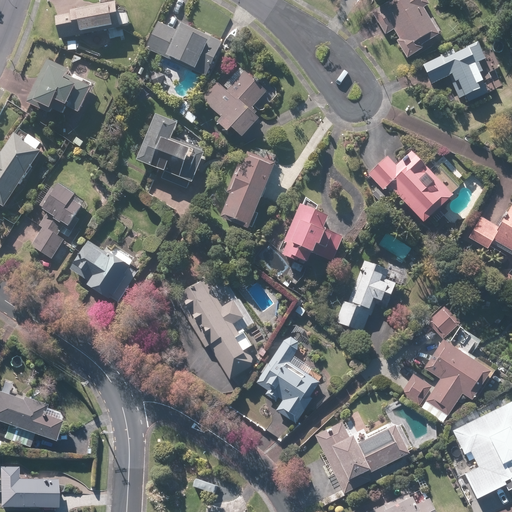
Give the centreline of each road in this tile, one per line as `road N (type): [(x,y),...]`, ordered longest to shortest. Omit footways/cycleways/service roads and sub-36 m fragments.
road 1 (residential): [(292,23),(342,53),(370,91),(365,108),(349,107),(299,44)]
road 2 (residential): [(121,400),(171,407),(250,459),(271,477),(289,511)]
road 3 (unknown): [(271,477),(384,358)]
road 4 (unclassified): [(0,298),(94,361),(121,400)]
